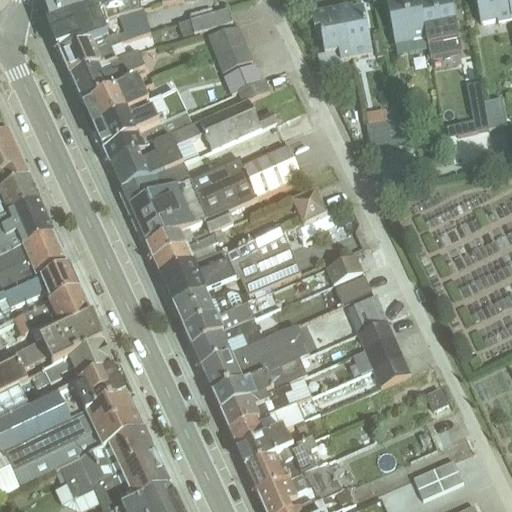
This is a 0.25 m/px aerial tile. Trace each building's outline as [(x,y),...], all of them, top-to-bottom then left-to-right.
[(107,11),(105,0),(69,0),(67,1),(66,0),(57,0),(45,5),(44,5),(52,26),(50,27),(49,27),(50,31),(54,30),(104,13),(107,11)] [(105,0),(107,11),(108,13),(104,15),(105,16),(108,25),(120,21),(140,15),(139,4),(146,3),(145,0),(105,0)] [(162,0),(163,3),(163,9),(184,5),(183,0),(162,0)] [(430,54),(420,3),(419,0),(405,3),(402,1),(386,4),(398,60),(430,54)] [(434,0),(420,3),(430,54),(431,61),(462,55),(451,1),(435,4),(434,0)] [(511,18),(508,0),(475,0),(481,30),(498,26),(498,29),(511,26),(511,18)] [(340,14),(352,65),(373,61),(364,12),(354,14),(353,10),(340,14)] [(54,30),(50,31),(60,57),(62,61),(110,42),(109,40),(105,30),(110,28),(108,25),(105,16),(104,15),(108,13),(107,11),(104,13),(54,30)] [(191,25),(215,18),(213,13),(190,20),(191,25)] [(117,39),(121,48),(129,45),(152,38),(146,20),(145,18),(144,14),(140,15),(120,21),(122,25),(124,34),(125,36),(117,39)] [(215,18),(191,25),(179,29),(182,38),(193,35),(195,38),(233,27),(229,14),(215,18)] [(352,65),(340,14),(312,20),(317,46),(322,44),(325,60),(340,56),(341,67),(352,65)] [(50,31),(49,27),(46,28),(58,57),(60,57),(50,31)] [(229,59),(247,52),(240,32),(208,41),(217,64),(229,59)] [(110,42),(62,61),(68,75),(72,83),(128,61),(123,49),(122,49),(121,48),(117,39),(110,42)] [(381,40),(373,41),(377,61),(385,59),(381,40)] [(229,59),(217,64),(223,78),(253,67),(247,52),(229,59)] [(128,61),(72,83),(85,114),(120,98),(139,89),(133,77),(135,76),(140,74),(146,71),(139,58),(133,60),(128,61)] [(238,97),(261,87),(254,70),(224,83),(232,100),(238,97)] [(243,109),(249,106),(270,97),(265,85),(261,87),(238,97),(243,109)] [(120,98),(85,114),(105,157),(140,141),(165,128),(172,126),(187,119),(200,114),(198,110),(186,116),(177,98),(156,108),(150,111),(139,89),(120,98)] [(490,133),(484,107),(483,98),(475,99),(477,108),(471,109),(476,136),(490,133)] [(484,107),(490,133),(507,130),(502,103),(484,107)] [(193,131),(151,148),(158,161),(143,168),(139,160),(111,171),(122,196),(184,169),(199,162),(192,146),(205,140),(212,157),(277,128),(272,117),(257,125),(249,106),(243,109),(193,131)] [(403,151),(398,124),(388,126),(386,113),(367,117),(369,129),(366,130),(372,157),(403,151)] [(105,157),(85,114),(81,115),(101,160),(105,157)] [(140,141),(105,157),(111,171),(139,160),(146,157),(143,152),(151,148),(193,131),(187,119),(172,126),(165,128),(140,141)] [(398,124),(403,151),(417,149),(412,121),(398,124)] [(0,140),(9,137),(2,123),(0,124),(0,140)] [(9,137),(0,140),(0,194),(29,181),(9,137)] [(203,181),(192,186),(210,226),(229,217),(303,184),(285,145),(243,163),(245,168),(249,167),(250,169),(244,172),(241,164),(203,181)] [(184,169),(122,196),(130,213),(192,186),(184,169)] [(29,181),(0,194),(0,209),(34,193),(29,181)] [(192,186),(130,213),(131,215),(147,252),(190,234),(205,227),(210,226),(192,186)] [(34,193),(0,209),(0,222),(39,204),(34,193)] [(317,193),(292,204),(304,229),(328,217),(317,193)] [(130,213),(122,196),(118,198),(143,254),(147,252),(131,215),(130,213)] [(39,204),(0,222),(0,261),(54,238),(39,204)] [(229,217),(210,226),(205,227),(208,234),(204,236),(206,239),(195,244),(190,234),(147,252),(154,267),(216,242),(219,240),(224,238),(223,235),(232,231),(235,230),(229,217)] [(217,260),(161,283),(174,312),(208,300),(241,285),(249,303),(301,279),(280,230),(226,256),(217,260)] [(223,235),(224,238),(226,243),(235,239),(232,231),(223,235)] [(54,238),(0,261),(0,288),(4,297),(67,268),(54,238)] [(216,242),(154,267),(161,283),(217,260),(214,252),(227,246),(226,243),(224,238),(219,240),(216,242)] [(356,261),(325,274),(333,292),(363,278),(356,261)] [(52,308),(80,296),(69,271),(6,300),(5,298),(0,300),(0,311),(3,319),(48,298),(52,308)] [(366,281),(336,295),(343,310),(373,298),(366,281)] [(61,337),(92,322),(80,296),(52,308),(24,320),(0,330),(0,359),(8,356),(29,347),(26,340),(32,338),(56,327),(61,337)] [(251,308),(249,309),(256,324),(283,312),(276,297),(251,308)] [(208,300),(174,312),(185,336),(249,309),(251,308),(249,303),(233,299),(211,308),(208,300)] [(249,309),(185,336),(193,354),(255,327),(256,326),(256,324),(249,309)] [(61,337),(37,349),(16,359),(18,364),(0,372),(0,398),(28,385),(24,376),(49,362),(54,372),(103,348),(92,322),(61,337)] [(365,356),(395,343),(388,326),(358,339),(365,356)] [(37,349),(61,337),(56,327),(32,338),(37,349)] [(255,327),(193,354),(203,374),(263,346),(260,338),(263,337),(260,331),(257,332),(255,327)] [(263,346),(203,374),(214,401),(266,378),(298,365),(293,354),(305,348),(298,331),(269,344),(263,346)] [(365,356),(373,376),(403,363),(395,343),(365,356)] [(80,389),(113,372),(103,348),(54,372),(33,383),(38,394),(50,389),(51,392),(66,385),(64,381),(75,375),(80,389)] [(373,376),(365,356),(353,362),(361,381),(373,376)] [(403,363),(373,376),(381,393),(410,380),(403,363)] [(298,365),(266,378),(273,395),(304,382),(307,381),(300,364),(298,365)] [(0,504),(20,495),(12,478),(135,418),(113,372),(80,389),(0,429),(0,460),(0,504)] [(266,378),(214,401),(222,418),(273,395),(266,378)] [(273,395),(222,418),(231,437),(296,409),(312,402),(304,382),(273,395)] [(0,400),(0,426),(31,412),(20,391),(0,400)] [(441,394),(426,401),(434,417),(449,410),(441,394)] [(372,402),(360,407),(365,419),(377,414),(372,402)] [(296,409),(231,437),(239,456),(284,436),(296,431),(304,427),(296,409)] [(12,478),(20,495),(56,478),(144,437),(135,418),(12,478)] [(304,427),(296,431),(302,444),(311,440),(310,438),(314,437),(318,435),(313,423),(309,425),(304,427)] [(445,432),(430,439),(437,453),(452,446),(445,432)] [(284,436),(239,456),(248,475),(294,455),(291,446),(289,447),(284,436)] [(370,436),(357,442),(363,454),(375,447),(370,436)] [(144,437),(56,478),(61,490),(66,488),(68,491),(57,496),(64,511),(95,511),(100,510),(101,511),(125,511),(170,493),(144,437)] [(294,455),(248,475),(259,500),(319,474),(313,459),(318,457),(313,447),(294,455)] [(454,466),(413,484),(423,506),(464,488),(454,466)] [(319,474),(259,500),(263,511),(309,511),(332,502),(335,501),(343,497),(330,469),(325,471),(319,474)] [(179,511),(170,493),(125,511),(179,511)] [(343,497),(335,501),(341,511),(353,506),(347,495),(343,497)] [(332,502),(309,511),(326,511),(335,508),(332,502)]
